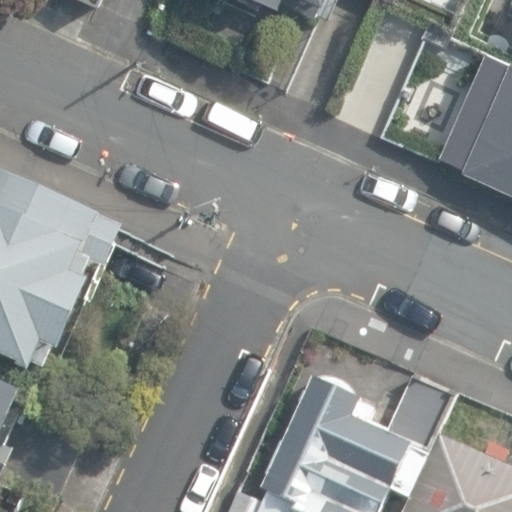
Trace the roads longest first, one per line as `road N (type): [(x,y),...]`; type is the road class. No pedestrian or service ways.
road 1 (residential): [(130,511),(278,194)]
road 2 (residential): [(0,77),(278,194)]
road 3 (residential): [(278,194),(511,294)]
